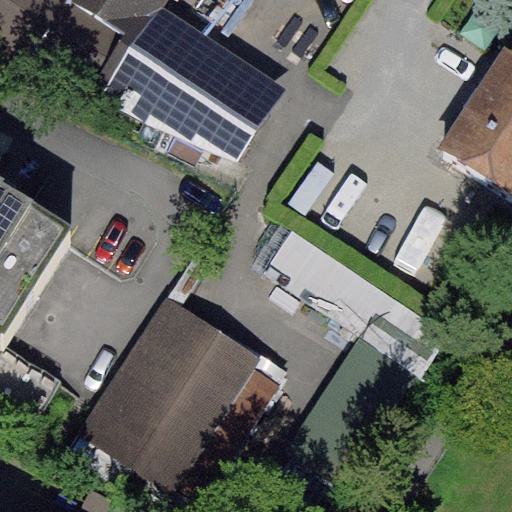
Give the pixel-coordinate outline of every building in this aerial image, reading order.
[(266,95),(153,24),(168,0),(0,0),(0,40),(103,105),(216,175),(266,95)] [(511,61),(499,55),(441,158),(511,197),(511,61)] [(0,352),(6,356),(71,243),(0,202),(0,352)] [(273,274),(373,341),(398,303),(298,236),(273,274)] [(160,315),(82,438),(194,507),(271,384),(160,315)] [(281,491),(319,511),(350,511),(425,372),(361,339),(281,491)]
